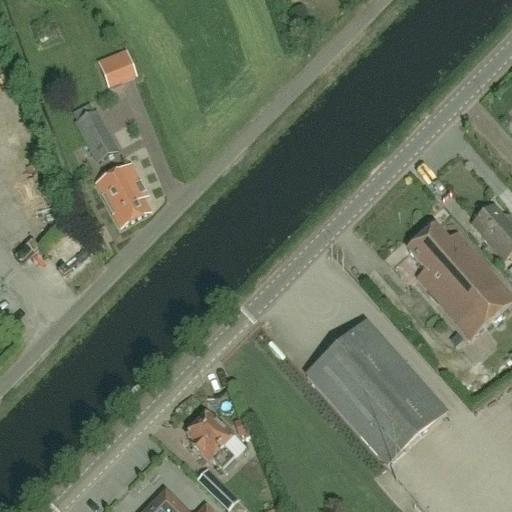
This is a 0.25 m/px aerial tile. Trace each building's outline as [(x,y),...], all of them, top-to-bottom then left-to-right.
[(116,74),(120,86),(133,82),(130,70),(116,74)] [(118,153),(96,114),(76,125),(97,164),(118,153)] [(151,215),(143,201),(148,198),(131,167),(97,186),(121,231),(151,215)] [(504,218),(495,209),(490,214),(487,210),(475,220),(478,224),(476,226),(485,236),(482,239),(503,263),(511,255),(511,220),(511,219),(504,218)] [(426,273),(417,281),(471,343),(511,306),(511,297),(458,236),(449,243),(436,228),(408,252),(426,273)] [(447,416),(367,325),(307,378),(387,469),(447,416)] [(210,418),(189,438),(197,446),(193,449),(203,459),(204,458),(211,465),(214,463),(224,473),(236,461),(226,451),(237,440),(225,428),(222,430),(210,418)] [(433,440),(448,453),(462,438),(446,425),(433,440)] [(108,487),(121,502),(156,469),(143,455),(108,487)] [(230,511),(239,503),(223,485),(211,474),(199,486),(210,497),(225,511),(230,511)] [(183,511),(167,495),(148,511),(210,511),(207,509),(203,511),(183,511)]
